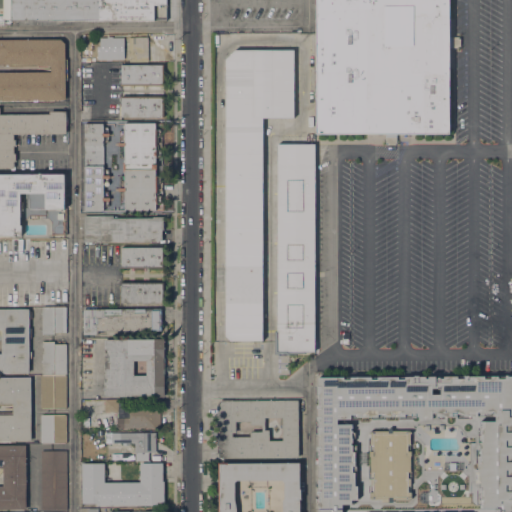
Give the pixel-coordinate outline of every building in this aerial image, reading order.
[(0,22),(9,23),(9,0),(1,0),(1,16),(0,15),(0,22)] [(10,6),(10,0),(166,0),(166,4),(153,4),(153,20),(10,20),(10,25),(9,25),(9,6),(10,6)] [(449,0),(449,37),(460,37),(460,47),(450,47),(449,134),(397,134),(397,144),(386,144),(386,134),(316,134),(316,0),(449,0)] [(133,37),(148,37),(148,57),(140,57),(140,59),(136,59),(136,60),(128,60),(128,52),(134,52),(134,49),(133,49),(133,37)] [(0,39),(60,39),(65,43),(65,59),(66,59),(67,80),(65,80),(65,100),(0,100),(0,39)] [(124,62),(115,62),(115,61),(102,62),(102,58),(104,58),(104,54),(110,54),(110,50),(124,50),(124,62)] [(235,50),(294,50),(294,117),(263,117),(262,340),(230,340),(225,336),(225,59),(235,50)] [(121,85),(121,64),(163,64),(163,85),(121,85)] [(121,117),(121,96),(163,96),(163,117),(121,117)] [(0,114),(6,114),(15,114),(17,114),(17,113),(25,113),(25,114),(42,114),(42,113),(49,113),(49,111),(66,111),(66,117),(67,117),(67,125),(66,125),(66,134),(13,134),(13,140),(15,140),(15,146),(13,146),(14,153),(15,153),(15,161),(14,161),(14,168),(0,168),(0,114)] [(163,122),(163,129),(161,129),(162,204),(163,204),(163,210),(125,210),(124,203),(120,203),(119,191),(118,191),(118,188),(120,188),(119,176),(124,176),(124,171),(123,171),(123,162),(124,162),(124,158),(119,158),(119,146),(118,146),(118,143),(119,143),(119,131),(124,130),(124,123),(163,122)] [(103,123),(103,127),(108,127),(108,133),(109,133),(109,136),(108,136),(108,142),(103,142),(103,169),(108,169),(108,175),(110,175),(110,178),(108,178),(108,184),(104,184),(104,192),(108,192),(108,197),(109,197),(109,200),(108,200),(108,206),(104,206),(104,210),(85,210),(84,123),(103,123)] [(315,351),(306,351),(306,353),(289,353),(289,354),(286,354),(286,355),(278,355),(278,354),(275,354),(275,330),(277,330),(277,144),(315,144),(315,351)] [(0,235),(0,174),(64,174),(64,208),(29,208),(29,199),(27,199),(27,193),(20,193),(20,201),(23,201),(23,210),(20,210),(20,225),(22,225),(22,235),(0,235)] [(113,215),(113,218),(153,217),(163,217),(163,229),(162,229),(162,241),(150,241),(150,242),(84,243),(84,215),(113,215)] [(58,224),(62,224),(63,224),(63,233),(55,233),(54,233),(54,232),(53,231),(53,228),(54,227),(55,226),(57,224),(58,224)] [(163,247),(163,268),(121,268),(121,247),(163,247)] [(163,282),(163,303),(120,303),(120,282),(163,282)] [(68,308),(68,316),(66,316),(66,317),(68,317),(68,326),(66,326),(66,333),(54,333),(54,335),(41,335),(41,308),(68,308)] [(0,309),(29,309),(29,311),(31,311),(31,319),(29,319),(29,327),(31,327),(31,338),(29,338),(29,350),(32,350),(32,359),(29,359),(29,373),(0,373),(0,309)] [(161,309),(161,331),(98,331),(98,335),(83,335),(83,310),(161,309)] [(104,339),(164,339),(164,396),(104,397),(104,339)] [(42,375),(42,341),(54,341),(54,344),(66,344),(66,345),(67,345),(67,364),(66,364),(66,375),(42,375)] [(66,375),(66,408),(40,408),(40,375),(42,375),(66,375)] [(318,511),(318,502),(315,502),(315,496),(319,496),(319,494),(317,494),(317,491),(318,491),(318,487),(315,487),(315,481),(318,481),(318,463),(315,463),(315,451),(319,451),(319,450),(317,450),(317,447),(318,447),(318,433),(315,433),(315,422),(319,422),(319,420),(317,420),(317,417),(318,417),(318,408),(317,408),(317,405),(319,405),(319,404),(315,404),(315,398),(319,398),(319,395),(317,395),(315,395),(315,386),(317,386),(318,386),(318,377),(414,376),(419,376),(419,377),(464,376),(464,375),(469,375),(469,376),(505,376),(505,375),(508,375),(508,376),(511,376),(511,511),(318,511)] [(0,377),(30,377),(31,441),(0,441),(0,377)] [(118,400),(118,411),(105,411),(104,401),(118,400)] [(219,452),(217,452),(217,406),(218,406),(218,402),(220,402),(220,401),(298,400),(298,457),(219,458),(219,452)] [(160,403),(160,428),(117,428),(117,418),(129,418),(129,403),(160,403)] [(66,414),(66,443),(40,443),(40,414),(66,414)] [(156,432),(156,452),(134,452),(134,442),(105,443),(105,433),(156,432)] [(0,445),(26,445),(26,509),(0,509),(0,445)] [(121,447),(121,460),(106,460),(106,447),(121,447)] [(67,509),(41,509),(41,450),(66,450),(67,509)] [(218,511),(218,462),(227,462),(227,463),(300,463),(300,489),(301,489),(301,499),(300,499),(300,511),(218,511)] [(104,463),(104,470),(106,470),(106,476),(104,476),(104,482),(140,482),(140,476),(138,476),(138,470),(140,470),(140,463),(162,463),(163,481),(164,481),(164,505),(97,505),(97,503),(82,503),(82,463),(104,463)]
